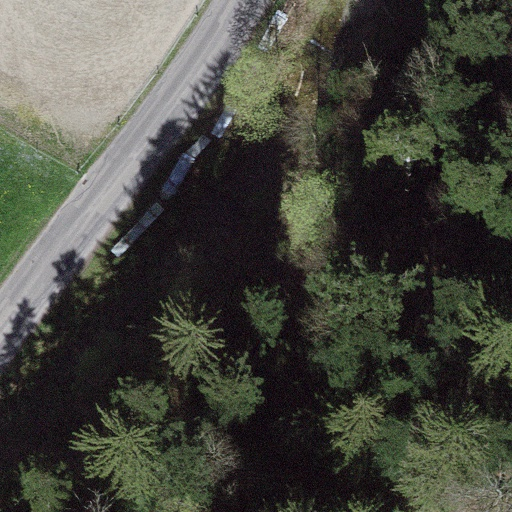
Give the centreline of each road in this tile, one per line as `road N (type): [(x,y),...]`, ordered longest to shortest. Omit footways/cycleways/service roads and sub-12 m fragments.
road 1 (unclassified): [(0,333),(239,0)]
road 2 (track): [(274,511),(433,396),(511,391)]
